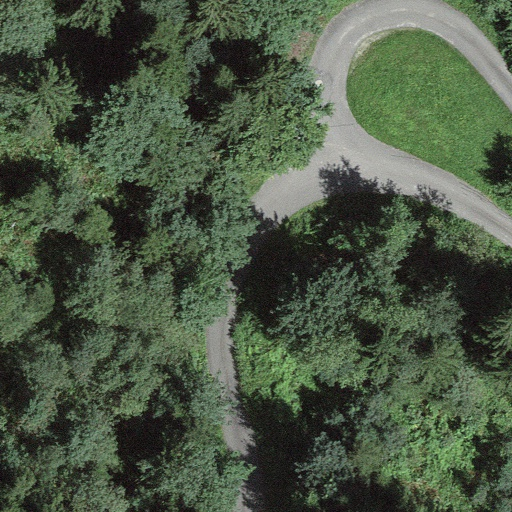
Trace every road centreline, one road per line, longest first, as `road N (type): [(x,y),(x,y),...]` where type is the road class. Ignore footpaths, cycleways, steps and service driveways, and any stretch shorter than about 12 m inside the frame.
road 1 (track): [(511,228),(370,148),(314,131),(264,139),(230,159),(197,207),(186,264),(228,452),(229,511)]
road 2 (track): [(314,131),(297,37),(315,0)]
